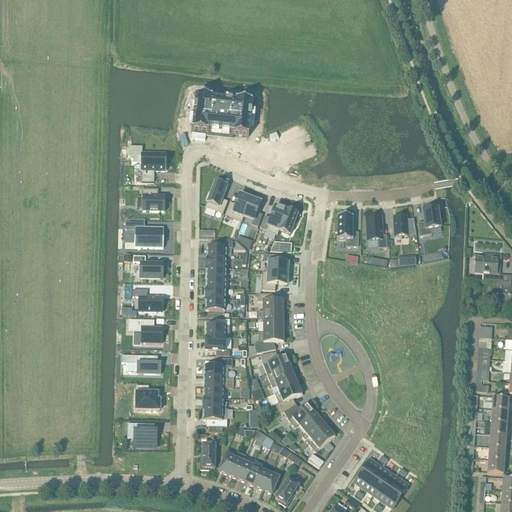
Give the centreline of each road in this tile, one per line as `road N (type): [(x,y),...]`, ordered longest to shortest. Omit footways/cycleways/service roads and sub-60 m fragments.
road 1 (residential): [(179,487),(190,156),(214,157),(321,196)]
road 2 (unclassified): [(511,194),(456,102),(421,0)]
road 3 (residential): [(0,487),(179,487)]
road 4 (residential): [(364,426),(371,402),(366,363),(342,333),(313,325)]
road 5 (residential): [(313,325),(321,196)]
